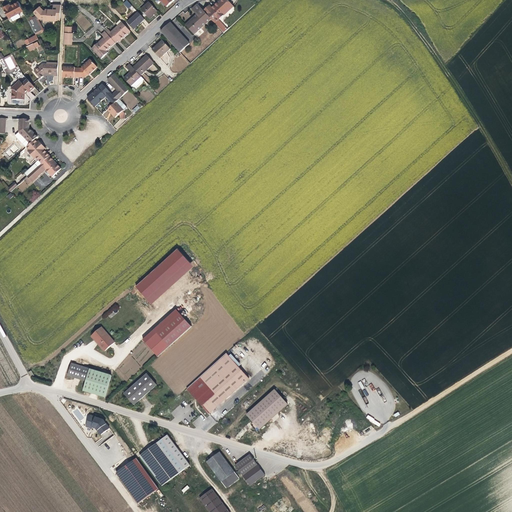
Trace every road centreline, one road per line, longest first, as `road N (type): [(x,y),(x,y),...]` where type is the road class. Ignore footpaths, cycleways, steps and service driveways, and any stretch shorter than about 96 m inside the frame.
road 1 (unclassified): [(30,386),(316,469),(392,424)]
road 2 (track): [(511,176),(442,60),(391,0)]
road 3 (residential): [(69,108),(190,0)]
road 4 (track): [(56,393),(139,511)]
road 5 (track): [(511,354),(392,424)]
